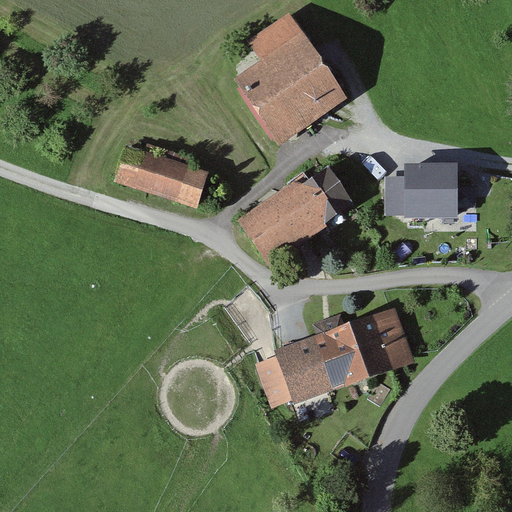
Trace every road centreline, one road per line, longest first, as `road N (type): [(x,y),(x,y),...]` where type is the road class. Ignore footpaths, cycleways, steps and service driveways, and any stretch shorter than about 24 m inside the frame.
road 1 (track): [(511,294),(480,283),(399,277),(280,293),(222,237),(0,165)]
road 2 (unclassified): [(511,299),(442,370),(398,440),(389,511)]
road 3 (track): [(511,162),(339,130)]
road 4 (track): [(222,237),(244,203),(339,130)]
